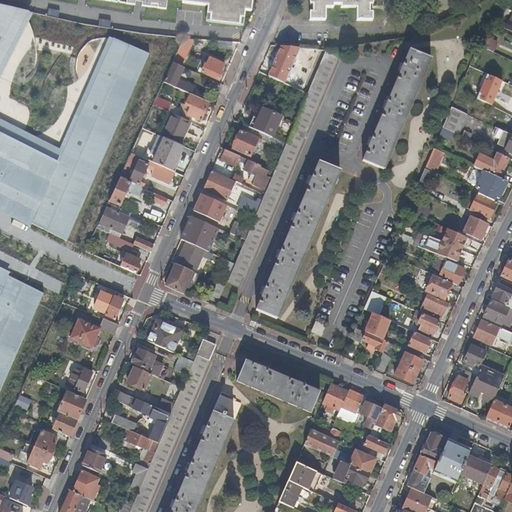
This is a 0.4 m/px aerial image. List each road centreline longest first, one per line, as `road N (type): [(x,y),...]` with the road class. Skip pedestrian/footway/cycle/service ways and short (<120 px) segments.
road 1 (residential): [(146,292),(424,406)]
road 2 (residential): [(146,292),(258,37)]
road 3 (residential): [(4,0),(258,37)]
road 4 (residential): [(50,511),(146,292)]
road 5 (residential): [(511,218),(424,406)]
